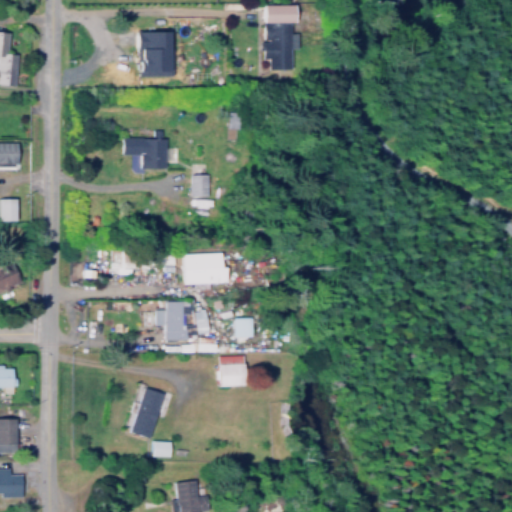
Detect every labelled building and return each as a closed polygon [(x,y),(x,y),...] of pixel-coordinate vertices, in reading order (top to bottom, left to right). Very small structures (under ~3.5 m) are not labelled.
[(260,1),(291,0),(291,18),(286,18),(286,28),(293,28),(293,42),(287,42),(287,63),(265,63),(265,34),(260,35),(260,1)] [(0,27),(6,28),(4,49),(14,50),(11,80),(0,79),(0,27)] [(170,73),(171,31),(131,31),(130,49),(132,49),(132,73),(170,73)] [(224,108),(236,108),(236,126),(224,126),(224,108)] [(117,133),(162,134),(161,164),(135,163),(135,150),(117,150),(117,133)] [(16,141),(0,141),(0,162),(17,162),(16,141)] [(186,170),(204,171),(204,194),(185,193),(186,170)] [(16,198),(0,197),(0,219),(15,220),(16,198)] [(179,279),(178,250),(214,248),(215,264),(220,264),(220,277),(179,279)] [(0,266),(0,289),(19,282),(11,262),(0,266)] [(177,297),(176,325),(182,325),(181,335),(159,335),(159,320),(148,320),(149,304),(159,304),(159,297),(177,297)] [(190,332),(203,332),(203,309),(190,309),(190,332)] [(227,314),(246,313),(247,332),(228,333),(227,314)] [(212,360),(237,359),(238,381),(213,382),(212,360)] [(0,364),(8,364),(9,389),(0,389),(0,364)] [(139,384),(157,390),(143,433),(124,427),(130,410),(125,408),(129,396),(134,398),(139,384)] [(0,414),(11,414),(12,447),(0,447),(0,414)] [(147,436),(165,437),(164,452),(147,451),(147,436)] [(0,494),(19,495),(20,474),(7,473),(7,468),(0,467),(0,494)] [(169,477),(189,475),(191,491),(201,490),(203,506),(193,507),(193,511),(166,511),(165,497),(171,496),(169,477)] [(259,511),(257,490),(279,488),(281,511),(259,511)]
